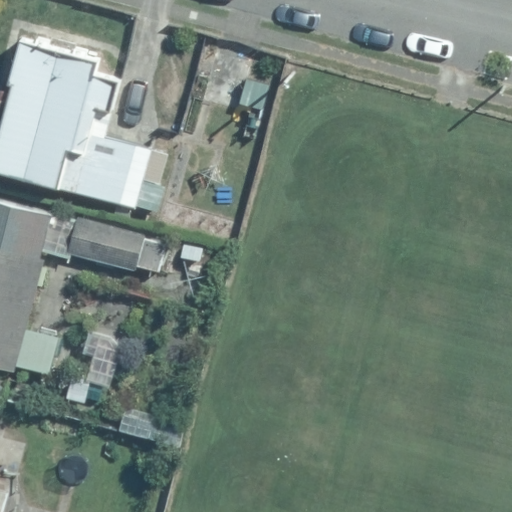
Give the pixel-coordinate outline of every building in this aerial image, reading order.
[(109,54),(25,32),(0,127),(0,175),(140,212),(156,148),(111,136),(126,78),(104,73),(109,54)] [(0,368),(22,375),(24,367),(53,375),(63,340),(34,332),(47,286),(42,284),(61,218),(0,200),(0,368)] [(149,233),(81,217),(72,255),(139,272),(149,233)] [(0,379),(0,400),(9,402),(13,383),(0,379)] [(127,408),(120,433),(185,452),(192,428),(127,408)]
